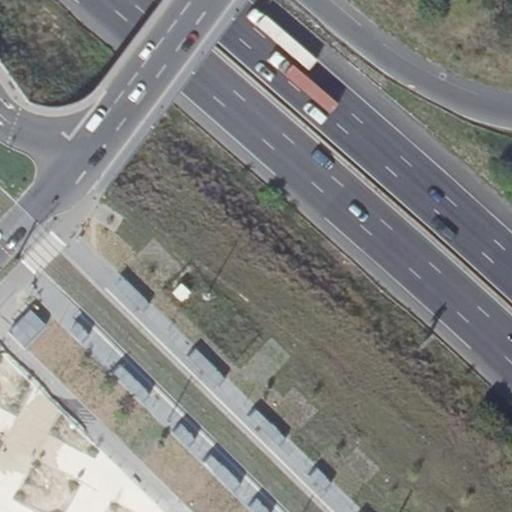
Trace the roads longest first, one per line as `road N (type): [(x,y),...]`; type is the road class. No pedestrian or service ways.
road 1 (motorway): [(117,0),(511,349)]
road 2 (motorway): [(511,260),(217,0)]
road 3 (motorway): [(511,113),(416,79),(314,0)]
road 4 (primary): [(102,132),(202,0)]
road 5 (primary): [(0,245),(102,132)]
